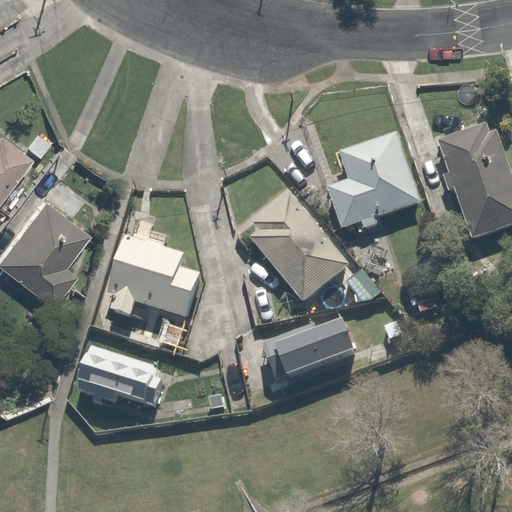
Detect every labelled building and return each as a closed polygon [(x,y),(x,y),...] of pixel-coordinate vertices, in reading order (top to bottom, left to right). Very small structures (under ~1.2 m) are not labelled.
[(511,171),(495,125),(440,146),(450,175),(442,178),(450,200),(456,197),(474,244),(511,230),(511,171)] [(0,209),(36,166),(21,153),(0,135),(0,209)] [(397,137),(340,158),(352,189),(328,198),(343,239),(423,209),(397,137)] [(259,236),(248,245),(307,312),(355,270),(290,196),(253,229),(259,236)] [(67,269),(89,241),(42,204),(0,257),(0,275),(53,317),(81,281),(67,269)] [(164,344),(187,351),(211,269),(125,243),(101,325),(135,335),(140,317),(169,326),(164,344)] [(362,278),(348,290),(368,312),(381,300),(362,278)] [(418,296),(422,315),(449,309),(445,290),(418,296)] [(314,328),(260,350),(277,392),(359,359),(347,331),(319,342),(314,328)] [(168,375),(90,346),(73,392),(151,420),(168,375)]
